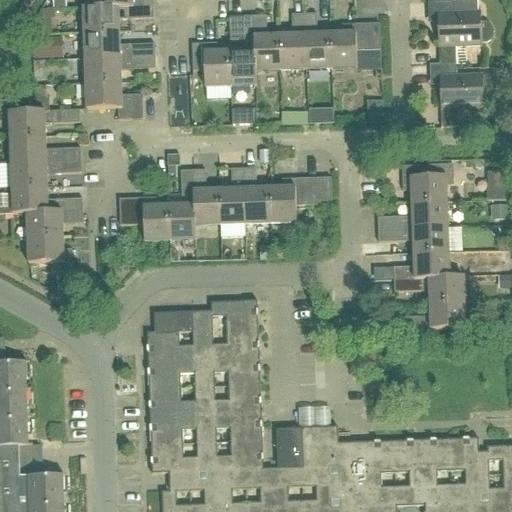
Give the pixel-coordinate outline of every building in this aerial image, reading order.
[(85,10),(84,0),(53,0),(54,11),(85,10)] [(152,0),(97,0),(98,10),(98,11),(153,9),(152,0)] [(429,17),(438,17),(440,68),(457,67),(456,50),(482,49),(482,46),(487,45),(490,43),(494,39),(493,31),(491,27),(486,24),(481,24),(481,15),(478,15),(477,0),(454,1),(454,4),(438,4),(428,5),(429,17)] [(119,23),(154,22),(153,9),(98,11),(98,10),(84,11),(85,37),(119,36),(119,23)] [(281,73),(306,73),(305,17),(292,18),(292,39),(280,39),(281,73)] [(332,72),(330,37),(317,38),(317,17),(305,17),(306,73),(332,72)] [(281,73),(280,39),(267,40),(266,19),(254,20),(256,74),(257,74),(281,73)] [(257,89),(257,74),(256,74),(254,20),(242,20),(243,54),(230,55),(232,90),(257,89)] [(330,37),(332,72),(357,71),(357,54),(381,53),(380,27),(343,28),(343,37),(330,37)] [(86,62),(155,60),(155,47),(120,48),(119,36),(85,37),(86,62)] [(50,39),(35,40),(35,61),(50,60),(50,39)] [(232,90),(230,55),(217,55),(217,46),(192,46),(193,74),(205,73),(206,91),(232,90)] [(87,87),(121,86),(121,73),(156,72),(155,60),(86,62),(87,87)] [(457,67),(440,68),(430,68),(431,80),(440,80),(442,130),(459,130),(459,129),(458,113),(484,112),(483,78),(457,79),(457,67)] [(483,78),(484,98),(498,98),(497,78),(483,78)] [(121,86),(87,87),(87,113),(119,112),(119,123),(144,122),(143,98),(122,98),(121,86)] [(11,141),(46,140),(46,127),(80,126),(80,113),(10,116),(11,141)] [(245,113),(233,114),(233,128),(245,127),(245,113)] [(12,167),(82,164),(81,151),(47,153),(46,140),(11,141),(12,167)] [(168,158),(168,169),(180,169),(180,158),(168,158)] [(13,192),(48,190),(47,178),(82,176),(82,164),(12,167),(13,192)] [(412,207),(448,205),(447,188),(453,187),(452,169),(454,169),(454,168),(402,169),(403,195),(412,195),(412,207)] [(271,227),(270,191),(257,192),(256,171),(244,172),(246,227),(271,227)] [(220,228),(246,227),(244,172),(231,172),(232,193),(219,193),(220,228)] [(197,243),(196,229),(194,173),(181,174),(182,209),(170,209),(171,244),(197,243)] [(220,228),(219,193),(206,194),(206,173),(194,173),(196,229),(220,228)] [(296,208),(308,208),(307,181),(282,182),(282,191),(270,191),(271,227),(297,226),(296,208)] [(308,208),(320,207),(319,181),(307,181),(308,208)] [(319,181),(320,207),(332,207),(331,181),(319,181)] [(83,202),(48,203),(48,190),(13,192),(13,197),(0,197),(0,217),(14,218),(27,217),(27,216),(84,214),(83,202)] [(171,244),(170,209),(157,210),(157,201),(120,202),(121,229),(144,228),(145,245),(171,244)] [(379,233),(449,230),(448,205),(412,207),(413,220),(378,221),(379,233)] [(28,242),(64,240),(63,227),(84,227),(84,214),(27,216),(27,217),(28,242)] [(414,257),(450,256),(449,230),(379,233),(379,246),(414,244),(414,257)] [(64,240),(28,242),(29,268),(61,266),(61,278),(74,277),(73,252),(64,253),(64,240)] [(451,282),(451,280),(450,256),(414,257),(415,270),(394,271),(394,284),(451,282)] [(430,307),(465,305),(464,280),(451,280),(451,282),(394,284),(395,295),(430,294),(430,307)] [(257,304),(212,306),(212,314),(155,317),(155,336),(148,336),(153,477),(169,476),(170,494),(162,494),(162,511),(397,511),(397,510),(425,509),(424,511),(511,511),(511,448),(487,449),(487,454),(479,454),(478,441),(351,446),(338,446),(338,430),(276,432),(277,471),(263,472),(257,304)] [(388,321),(388,334),(396,334),(466,331),(465,305),(430,307),(431,319),(396,320),(396,321),(388,321)] [(0,351),(0,511),(61,511),(60,479),(42,479),(42,463),(26,464),(25,450),(23,366),(5,367),(4,351),(0,351)] [(350,430),(338,430),(338,446),(351,446),(350,430)]
